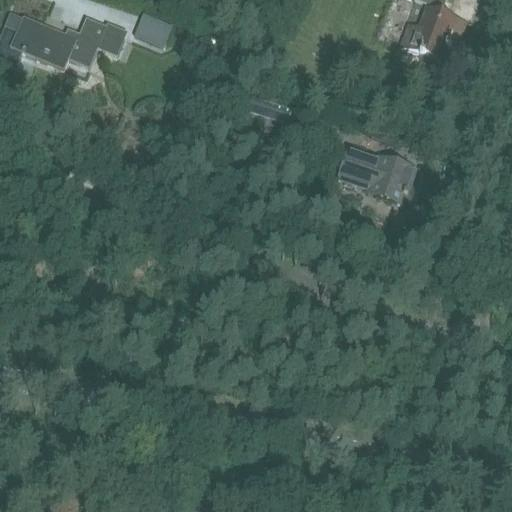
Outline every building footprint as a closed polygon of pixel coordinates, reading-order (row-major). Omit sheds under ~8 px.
[(415,8),(426,12),(419,33),(408,29),(401,49),(440,63),(445,50),(450,51),(451,50),(456,52),(466,26),(440,17),(445,0),(407,0),(417,3),(415,8)] [(172,29),(143,16),(133,38),(162,51),(172,29)] [(66,38),(23,20),(22,22),(10,17),(5,28),(0,39),(0,61),(16,68),(20,57),(64,75),(68,64),(88,72),(97,53),(117,61),(127,36),(107,28),(106,31),(85,22),(79,37),(68,33),(66,38)] [(201,59),(214,54),(208,39),(195,44),(201,59)] [(415,173),(378,161),(378,162),(348,153),(339,184),(368,193),(366,197),(403,209),(415,173)]
